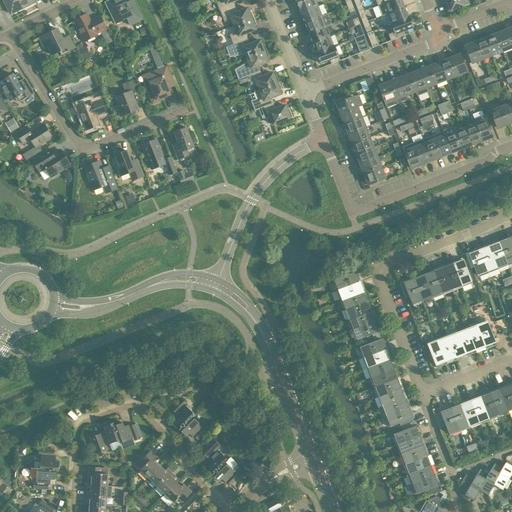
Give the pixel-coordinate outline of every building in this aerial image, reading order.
[(0,0),(0,6),(5,4),(10,14),(22,8),(18,0),(0,0)] [(33,0),(18,0),(22,8),(35,2),(33,0)] [(132,24),(142,19),(133,0),(126,4),(123,0),(114,0),(113,0),(110,0),(105,3),(115,24),(129,17),(132,24)] [(220,0),(216,2),(220,12),(233,7),(231,2),(235,0),(220,0)] [(304,0),(297,3),(301,13),(318,6),(315,0),(304,0)] [(382,16),(388,14),(404,7),(401,0),(393,0),(384,4),(378,6),(372,8),(376,18),(380,17),(382,16)] [(469,4),(467,0),(442,0),(444,5),(447,3),(450,11),(469,4)] [(355,3),(359,13),(364,12),(360,1),(355,3)] [(321,16),(318,6),(301,13),(305,23),(321,16)] [(232,20),(234,26),(253,18),(251,11),(248,12),(247,8),(235,13),(233,7),(220,12),(224,22),(232,20)] [(383,27),(391,24),(391,23),(392,24),(408,17),(404,7),(388,14),(382,16),(380,17),(383,27)] [(359,13),(360,17),(363,23),(368,21),(364,12),(359,13)] [(90,21),(86,14),(73,21),(84,42),(97,35),(96,34),(107,29),(100,16),(90,21)] [(325,26),(331,24),(327,14),(321,16),(305,23),(309,33),(325,26)] [(392,24),(391,23),(391,24),(394,33),(389,35),(391,40),(390,41),(391,41),(405,35),(404,31),(413,27),(409,17),(408,17),(392,24)] [(256,25),(253,18),(234,26),(236,31),(229,35),(233,45),(245,40),(243,34),(255,30),(254,26),(256,25)] [(329,36),(325,26),(309,33),(313,43),(329,36)] [(62,40),(57,29),(39,38),(44,48),(48,47),(52,55),(61,51),(62,54),(74,48),(68,37),(62,40)] [(373,31),(367,33),(373,48),(379,46),(373,31)] [(505,31),(495,35),(502,51),(511,47),(505,31)] [(370,49),(364,35),(358,37),(364,52),(370,49)] [(495,35),(485,39),(492,55),(502,51),(495,35)] [(313,43),(316,53),(317,53),(333,47),(333,46),(329,36),(313,43)] [(485,39),(475,43),(482,59),(492,55),(485,39)] [(233,45),(225,48),(229,58),(245,55),(247,58),(266,50),(263,43),(261,44),(260,41),(248,45),(245,40),(233,45)] [(471,63),(482,59),(475,43),(465,47),(471,63)] [(155,44),(149,46),(157,68),(163,65),(155,44)] [(317,53),(316,53),(320,64),(329,60),(331,64),(340,61),(334,46),(333,46),(333,47),(317,53)] [(247,58),(248,61),(234,70),(238,80),(245,77),(258,72),(256,67),(268,62),(266,58),(269,57),(266,50),(247,58)] [(460,55),(449,59),(456,76),(466,72),(460,55)] [(440,63),(439,63),(446,80),(456,76),(449,59),(440,63)] [(439,63),(429,67),(436,84),(446,80),(439,63)] [(141,76),(152,104),(163,100),(162,98),(170,95),(167,89),(175,86),(172,80),(166,67),(141,76)] [(429,67),(419,71),(425,87),(426,87),(436,84),(429,67)] [(419,71),(409,75),(415,91),(417,96),(428,92),(426,87),(425,87),(419,71)] [(257,85),(259,90),(279,83),(276,76),(274,77),(272,73),(260,78),(258,72),(245,77),(249,87),(257,85)] [(16,79),(13,74),(0,82),(0,85),(9,101),(15,98),(16,100),(18,100),(20,99),(21,101),(33,93),(24,79),(18,83),(17,82),(15,82),(16,79)] [(406,95),(415,91),(409,75),(399,79),(405,95),(406,95)] [(371,77),(365,80),(369,91),(376,88),(371,77)] [(120,117),(138,110),(131,93),(138,91),(133,79),(122,84),(124,91),(123,94),(116,97),(119,105),(116,106),(120,117)] [(398,79),(389,83),(397,104),(407,100),(406,95),(405,95),(399,79),(398,79)] [(256,99),(254,100),(251,101),(255,111),(258,110),(258,109),(271,105),(269,99),(280,94),(279,91),(281,90),(279,83),(259,90),(254,92),(256,99)] [(397,104),(389,83),(378,87),(387,108),(397,104)] [(336,104),(340,114),(357,108),(363,105),(359,95),(352,97),(351,96),(344,99),(344,100),(336,104)] [(472,99),(466,101),(468,106),(469,109),(475,107),(472,99)] [(83,121),(86,130),(99,125),(96,116),(99,114),(99,115),(106,113),(101,100),(91,104),(90,101),(87,102),(85,101),(80,102),(80,105),(77,106),(80,114),(79,116),(81,121),(83,121)] [(468,106),(466,101),(460,104),(463,112),(469,109),(468,106)] [(511,107),(511,104),(501,108),(507,124),(511,121),(511,107)] [(273,110),(271,105),(258,109),(258,110),(262,119),(270,117),(273,125),(292,117),(289,108),(286,109),(285,105),(273,110)] [(344,124),(361,118),(357,108),(340,114),(344,123),(344,124)] [(497,128),(507,124),(501,108),(490,112),(497,128)] [(472,119),(475,124),(481,141),(491,136),(485,121),(488,120),(485,114),(472,119)] [(344,124),(348,134),(365,128),(361,118),(344,124)] [(35,148),(52,137),(44,124),(30,133),(26,127),(16,133),(22,144),(28,141),(31,141),(35,148)] [(475,124),(465,128),(471,145),(472,144),(481,141),(475,124)] [(445,136),(444,136),(451,153),(461,149),(454,132),(452,126),(442,130),(445,136)] [(186,128),(174,132),(179,146),(173,148),(178,160),(190,156),(190,155),(196,153),(186,128)] [(348,134),(352,144),(369,138),(365,128),(348,134)] [(465,128),(454,132),(461,149),(471,145),(465,128)] [(167,136),(171,144),(176,142),(172,134),(167,136)] [(432,135),(423,139),(431,160),(441,156),(434,140),(432,135)] [(444,136),(434,140),(441,156),(451,153),(444,136)] [(352,144),(356,154),(373,148),(369,138),(352,144)] [(142,145),(150,166),(151,170),(166,164),(170,175),(176,173),(170,158),(164,160),(156,139),(142,145)] [(423,139),(412,143),(414,148),(421,164),(430,160),(430,161),(431,160),(423,139)] [(414,148),(412,143),(402,147),(410,168),(421,164),(414,148)] [(356,154),(360,164),(376,158),(373,148),(356,154)] [(69,164),(61,152),(61,151),(53,156),(51,155),(50,156),(47,151),(31,161),(39,172),(45,168),(50,177),(70,164),(69,164)] [(138,164),(132,166),(126,151),(115,155),(119,168),(117,169),(120,177),(129,173),(132,181),(143,177),(138,164)] [(360,165),(364,174),(380,168),(376,158),(360,164),(360,165)] [(99,161),(84,167),(93,190),(102,187),(105,193),(117,189),(109,167),(102,169),(99,161)] [(384,178),(380,168),(364,174),(368,185),(376,182),(377,183),(385,180),(384,179),(384,178)] [(180,182),(181,185),(194,180),(191,172),(185,174),(183,170),(177,173),(178,177),(180,182)] [(507,266),(511,263),(511,250),(507,237),(497,240),(507,266)] [(497,240),(487,244),(497,269),(507,266),(497,240)] [(487,244),(477,248),(487,273),(497,269),(487,244)] [(477,277),(487,273),(477,248),(463,253),(469,269),(473,267),(477,277)] [(461,258),(451,262),(461,287),(471,283),(461,258)] [(451,291),(461,287),(451,262),(441,266),(451,291)] [(441,295),(451,291),(441,266),(432,269),(441,295)] [(432,298),(441,295),(432,269),(422,273),(432,298)] [(332,281),(336,291),(360,282),(357,272),(332,281)] [(422,302),(432,298),(422,273),(412,277),(422,302)] [(412,306),(422,302),(412,277),(402,281),(403,283),(399,284),(399,282),(398,282),(404,298),(408,296),(412,306)] [(336,291),(339,301),(364,291),(360,282),(336,291)] [(339,301),(343,311),(368,301),(364,291),(339,301)] [(343,311),(347,320),(372,311),(368,301),(343,311)] [(347,320),(350,330),(375,321),(372,311),(347,320)] [(485,320),(475,323),(485,348),(495,345),(485,320)] [(379,330),(375,321),(350,330),(354,340),(379,330)] [(475,352),(485,348),(475,323),(466,327),(475,352)] [(465,356),(475,352),(466,327),(456,331),(465,356)] [(456,360),(465,356),(456,331),(446,335),(456,360)] [(446,364),(456,360),(446,335),(436,339),(446,364)] [(357,349),(361,359),(386,349),(383,339),(357,349)] [(435,367),(446,364),(436,339),(426,343),(435,367)] [(361,359),(365,368),(390,359),(386,349),(361,359)] [(365,368),(369,378),(394,369),(390,359),(365,368)] [(369,378),(373,388),(398,378),(394,369),(369,378)] [(373,388),(376,398),(402,388),(398,378),(373,388)] [(511,394),(508,383),(498,387),(507,413),(511,410),(511,394)] [(498,387),(488,391),(498,416),(507,413),(498,387)] [(376,398),(380,407),(405,398),(402,388),(376,398)] [(488,391),(478,395),(488,420),(498,416),(488,391)] [(478,395),(468,399),(478,424),(488,420),(478,395)] [(380,407),(384,417),(409,408),(405,398),(380,407)] [(172,423),(179,430),(192,417),(194,415),(184,405),(186,403),(182,399),(171,409),(175,413),(174,414),(177,418),(172,423)] [(468,399),(459,402),(468,428),(478,424),(468,399)] [(459,402),(449,406),(459,431),(468,428),(459,402)] [(449,435),(459,431),(449,406),(439,410),(449,435)] [(413,417),(409,408),(384,417),(388,427),(413,417)] [(192,417),(179,430),(186,437),(189,434),(192,437),(193,436),(197,440),(208,429),(204,425),(202,427),(192,417)] [(391,436),(395,446),(420,436),(416,426),(415,426),(413,422),(400,427),(402,432),(391,436)] [(113,426),(119,441),(120,443),(133,438),(134,441),(139,439),(134,425),(129,427),(128,425),(124,427),(122,423),(113,426)] [(100,433),(101,434),(95,436),(96,438),(91,440),(96,454),(107,450),(106,446),(119,441),(113,426),(112,424),(104,427),(105,431),(100,433)] [(395,446),(399,455),(424,446),(420,436),(395,446)] [(227,461),(227,460),(217,451),(221,447),(213,439),(203,448),(207,452),(204,455),(208,459),(207,460),(210,464),(207,466),(214,473),(214,474),(227,461)] [(399,455),(403,465),(428,455),(424,446),(399,455)] [(41,455),(40,462),(34,462),(33,468),(33,469),(55,471),(55,470),(58,470),(59,461),(54,461),(55,455),(53,455),(54,450),(39,449),(39,455),(41,455)] [(136,465),(148,478),(149,478),(160,466),(156,462),(158,460),(150,451),(136,465)] [(403,465),(406,475),(431,465),(428,455),(403,465)] [(214,474),(214,473),(212,475),(218,482),(221,479),(225,483),(226,481),(230,485),(240,475),(236,471),(234,472),(232,470),(236,466),(229,458),(227,460),(227,461),(214,474)] [(493,464),(490,469),(499,474),(493,485),(501,490),(511,471),(511,467),(505,464),(502,469),(493,464)] [(406,475),(410,484),(435,475),(431,465),(406,475)] [(148,484),(152,481),(157,486),(171,472),(167,469),(165,471),(160,466),(149,478),(148,478),(145,481),(148,484)] [(91,478),(90,485),(107,486),(107,474),(101,474),(101,468),(88,467),(88,478),(91,478)] [(54,479),(55,471),(33,469),(33,468),(30,468),(30,477),(31,479),(36,480),(36,483),(33,483),(33,489),(48,490),(48,484),(50,484),(50,479),(54,479)] [(487,495),(493,485),(499,474),(490,469),(488,474),(479,469),(476,475),(484,480),(478,490),(487,495)] [(179,480),(174,476),(171,472),(157,486),(165,494),(176,483),(179,480)] [(439,485),(435,475),(410,484),(414,494),(439,485)] [(484,480),(476,475),(473,480),(464,475),(459,484),(464,496),(472,501),(478,490),(484,480)] [(168,507),(173,502),(177,498),(182,502),(191,493),(183,485),(181,487),(176,483),(165,494),(160,499),(168,507)] [(2,484),(0,487),(0,490),(8,496),(10,492),(10,490),(2,484)] [(87,491),(86,496),(106,498),(107,486),(90,485),(90,491),(87,491)] [(138,505),(143,500),(135,491),(130,496),(138,505)] [(436,496),(425,501),(420,510),(422,511),(443,511),(441,510),(445,502),(444,501),(447,496),(445,491),(440,499),(436,496)] [(89,501),(89,508),(105,509),(106,498),(86,496),(86,501),(89,501)] [(281,496),(258,509),(256,510),(257,511),(271,511),(279,508),(280,511),(288,511),(290,511),(281,496)] [(51,511),(54,509),(53,508),(55,504),(50,500),(47,504),(41,500),(38,504),(40,506),(36,511),(51,511)] [(138,505),(142,509),(147,504),(143,500),(138,505)]
